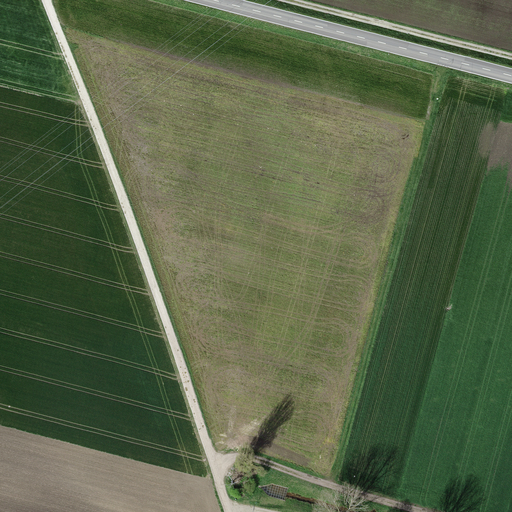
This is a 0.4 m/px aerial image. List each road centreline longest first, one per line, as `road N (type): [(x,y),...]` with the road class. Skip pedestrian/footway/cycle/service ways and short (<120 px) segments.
road 1 (track): [(229,511),(49,0)]
road 2 (secondary): [(210,0),(511,76)]
road 3 (track): [(284,0),(511,60)]
road 4 (track): [(217,475),(241,457),(255,458),(419,511)]
